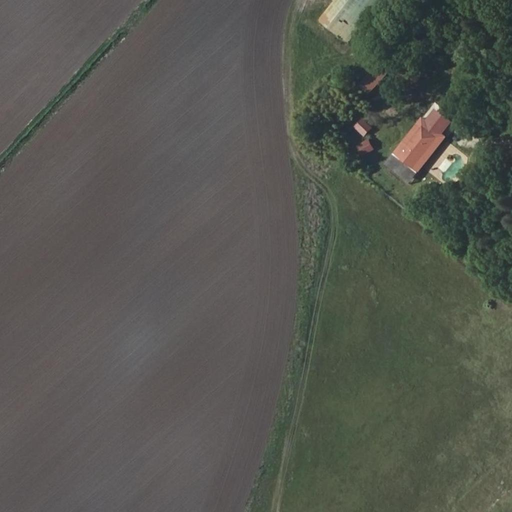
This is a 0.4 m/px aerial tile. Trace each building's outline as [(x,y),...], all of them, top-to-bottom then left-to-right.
[(382,0),(336,0),(333,4),(364,25),(382,0)] [(354,38),(364,25),(333,4),(323,17),(354,38)] [(374,94),(387,75),(375,67),(361,85),(374,94)] [(446,125),(420,105),(391,142),(396,145),(421,113),(436,125),(411,157),(417,161),(446,125)] [(396,145),(391,142),(382,152),(408,172),(417,161),(411,157),(436,125),(421,113),(396,145)] [(366,118),(357,127),(368,137),(376,128),(366,118)] [(375,138),(361,142),(365,154),(378,150),(375,138)]
